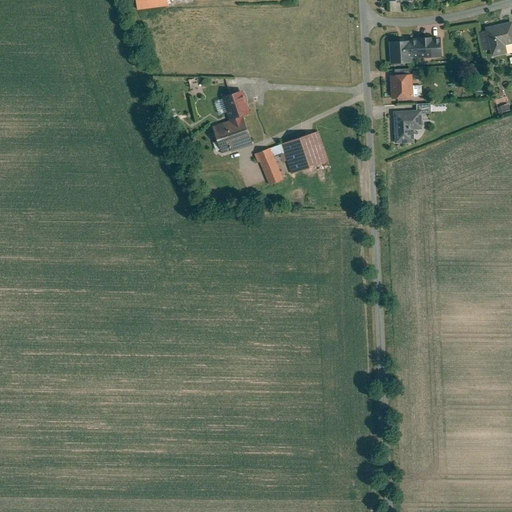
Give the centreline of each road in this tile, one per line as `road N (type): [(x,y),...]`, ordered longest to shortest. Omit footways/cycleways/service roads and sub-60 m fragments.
road 1 (unclassified): [(365,17),(386,511)]
road 2 (residential): [(511,0),(411,21),(365,17)]
